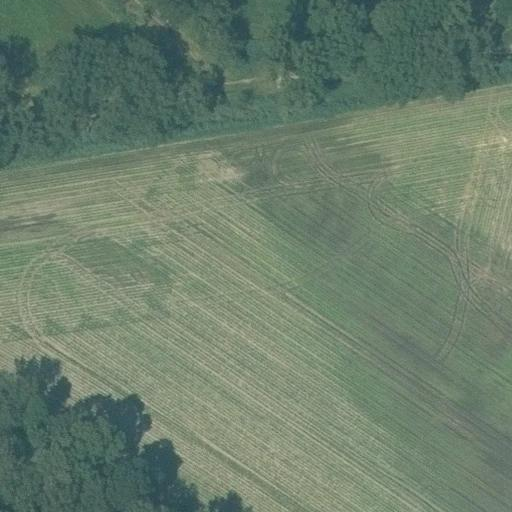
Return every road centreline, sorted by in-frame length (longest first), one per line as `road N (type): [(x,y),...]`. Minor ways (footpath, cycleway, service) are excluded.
road 1 (track): [(511,44),(0,129)]
road 2 (track): [(234,89),(132,0)]
